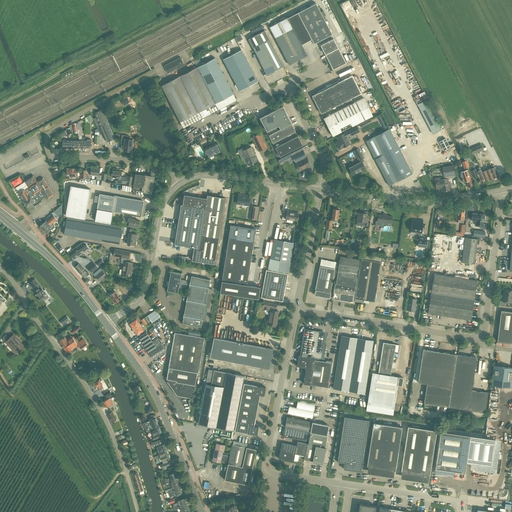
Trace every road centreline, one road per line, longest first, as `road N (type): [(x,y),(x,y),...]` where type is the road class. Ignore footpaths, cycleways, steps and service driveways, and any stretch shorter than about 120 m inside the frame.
road 1 (unclassified): [(297,309),(483,340),(500,190)]
road 2 (tertiary): [(105,322),(146,285),(160,206),(177,185),(204,175),(320,190)]
road 3 (unclassified): [(137,511),(87,385),(0,267)]
road 4 (track): [(0,105),(209,0)]
road 5 (unclassified): [(337,483),(285,476),(267,459),(297,309)]
road 6 (secondary): [(201,511),(159,404),(105,322)]
road 7 (tertiary): [(320,190),(410,201),(500,190)]
road 8 (secondary): [(105,322),(0,215)]
road 9 (unclassified): [(297,309),(320,190)]
road 10 (unclassified): [(461,511),(462,504),(350,486)]
